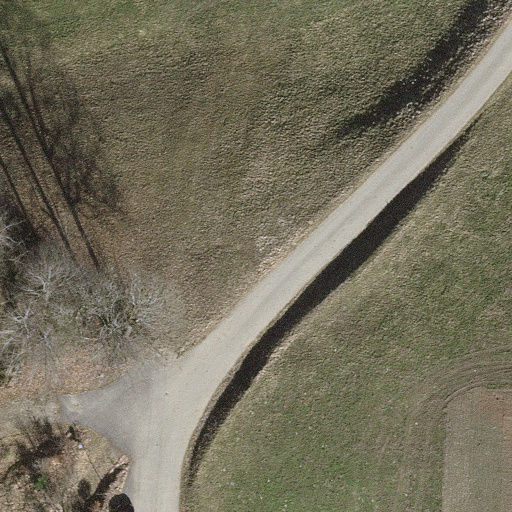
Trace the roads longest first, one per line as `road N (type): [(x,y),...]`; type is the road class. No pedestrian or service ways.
road 1 (track): [(511,60),(273,298),(170,432),(152,511)]
road 2 (track): [(170,432),(82,415),(0,427)]
